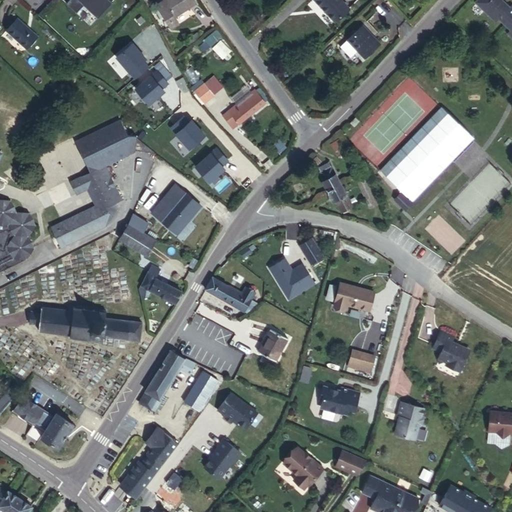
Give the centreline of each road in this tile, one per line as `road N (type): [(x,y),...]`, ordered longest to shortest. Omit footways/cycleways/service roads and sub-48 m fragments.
road 1 (tertiary): [(72,487),(249,209)]
road 2 (residential): [(249,209),(364,232),(511,336)]
road 3 (tertiary): [(312,141),(449,0)]
road 4 (residential): [(312,141),(209,0)]
